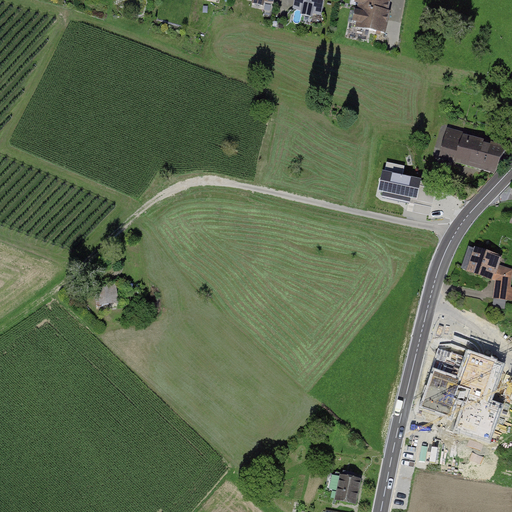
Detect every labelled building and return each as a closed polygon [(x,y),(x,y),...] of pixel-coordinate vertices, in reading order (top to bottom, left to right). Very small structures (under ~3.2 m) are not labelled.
[(324,0),(296,0),(294,12),(320,18),(324,0)] [(390,19),(394,0),(355,0),(353,12),(390,19)] [(386,39),(390,19),(353,12),(349,32),(386,39)] [(440,158),(466,165),(482,143),(465,137),(466,135),(448,130),(440,158)] [(466,165),(494,173),(506,149),(482,143),(466,165)] [(419,183),(384,175),(380,192),(385,193),(384,198),(410,204),(411,200),(432,204),(435,190),(419,187),(419,183)] [(431,209),(416,205),(414,212),(429,216),(431,209)] [(503,255),(478,247),(470,272),(495,280),(503,255)] [(511,270),(500,269),(496,298),(511,300),(511,294),(511,270)] [(121,303),(118,285),(96,289),(99,307),(121,303)] [(357,511),(365,477),(343,472),(336,506),(357,511)]
